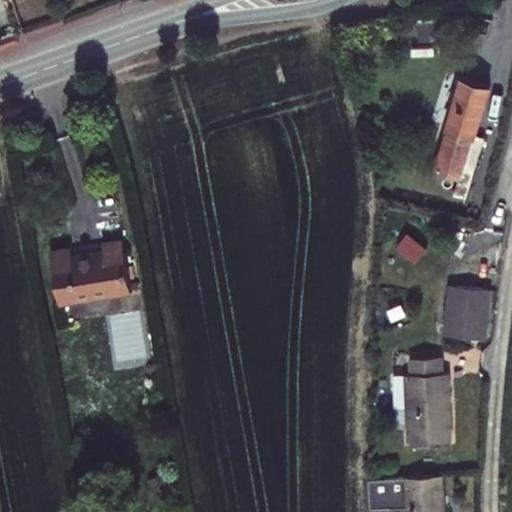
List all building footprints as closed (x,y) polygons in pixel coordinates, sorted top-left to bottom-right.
[(490,145),(501,94),(467,87),(447,182),(475,188),(484,145),(490,145)] [(125,252),(116,200),(96,203),(98,213),(67,218),(65,209),(45,213),(55,265),(125,252)] [(135,268),(98,274),(108,329),(144,322),(135,268)] [(475,331),(473,279),(435,280),(437,333),(475,331)] [(452,446),(449,375),(440,375),(439,355),(412,356),(413,376),(403,377),(406,448),(452,446)] [(451,511),(450,478),(370,483),(372,509),(392,508),(391,503),(406,502),(406,511),(451,511)]
